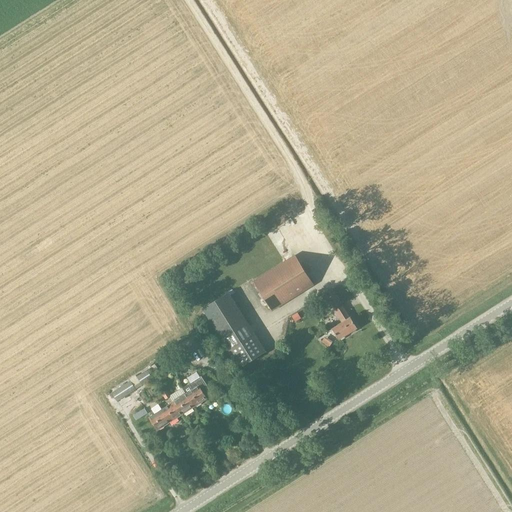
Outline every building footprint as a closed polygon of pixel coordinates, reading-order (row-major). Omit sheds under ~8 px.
[(283,243),(293,237),(282,222),(273,228),(283,243)] [(253,281),(272,311),(312,285),(294,256),(253,281)] [(341,303),(333,289),(324,294),(333,308),(341,303)] [(254,334),(227,292),(201,308),(239,368),(265,352),(254,334)] [(350,318),(342,306),(335,310),(340,317),(340,319),(342,323),(332,329),(338,340),(357,328),(350,318)] [(194,335),(178,346),(184,356),(200,346),(194,335)] [(201,368),(192,373),(195,378),(204,373),(201,368)] [(142,385),(152,379),(146,370),(136,377),(142,385)] [(189,383),(182,388),(193,407),(205,399),(206,399),(203,394),(209,390),(201,376),(189,383)] [(117,402),(135,390),(128,378),(109,390),(117,402)] [(193,407),(182,388),(169,396),(173,402),(181,414),(193,407)] [(169,422),(181,414),(173,402),(161,410),(169,422)] [(156,430),(169,422),(161,410),(148,417),(156,430)]
